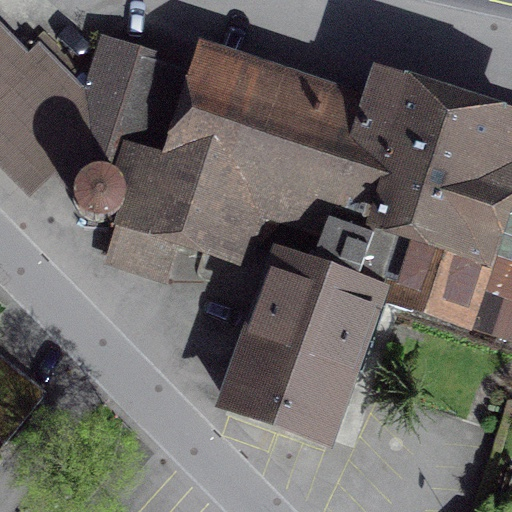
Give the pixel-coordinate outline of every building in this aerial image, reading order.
[(0,159),(31,192),(55,168),(69,154),(85,106),(36,55),(25,65),(0,39),(0,159)] [(121,213),(126,206),(141,162),(175,174),(204,77),(106,45),(85,106),(69,154),(55,168),(74,187),(72,195),(74,204),(79,213),(86,219),(95,222),(105,222),(116,218),(121,213)] [(511,128),(375,85),(363,123),(207,73),(204,77),(175,174),(141,162),(126,206),(109,257),(168,275),(180,238),(241,258),(284,217),(292,196),(332,211),(313,265),(310,274),(388,302),(511,341),(511,339),(511,268),(511,267),(511,128)] [(362,372),(388,302),(310,274),(313,265),(282,254),(229,403),(317,434),(342,365),(362,372)] [(0,362),(0,437),(6,443),(43,397),(0,362)]
